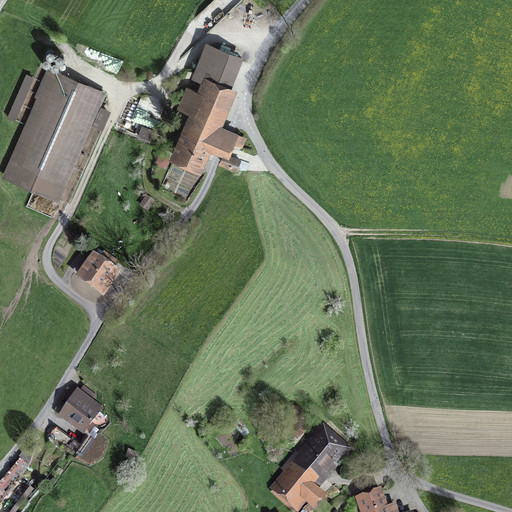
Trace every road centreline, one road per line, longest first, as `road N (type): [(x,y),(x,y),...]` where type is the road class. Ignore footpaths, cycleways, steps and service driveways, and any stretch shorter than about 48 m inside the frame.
road 1 (unclassified): [(0,468),(55,396),(102,314),(202,195),(239,108)]
road 2 (track): [(102,314),(48,270),(45,256),(121,90),(155,83),(217,37),(267,46)]
road 3 (unclassified): [(239,108),(272,165),(344,245),(371,387),(405,480)]
road 4 (track): [(335,231),(511,240)]
road 5 (unclassified): [(239,108),(263,52),(304,0)]
